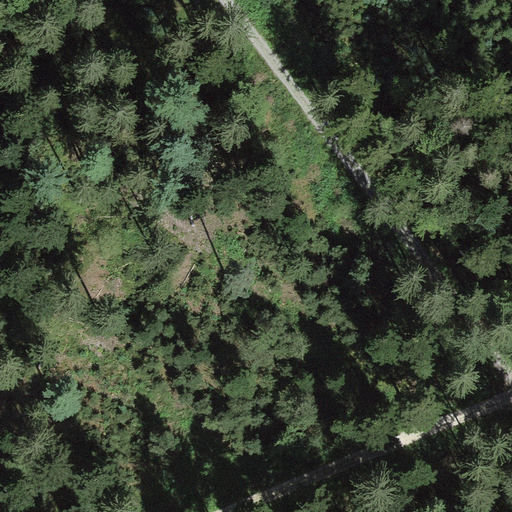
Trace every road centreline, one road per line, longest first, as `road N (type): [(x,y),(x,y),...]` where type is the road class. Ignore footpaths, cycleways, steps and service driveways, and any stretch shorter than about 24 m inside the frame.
road 1 (track): [(511,372),(227,0)]
road 2 (track): [(511,391),(227,511)]
